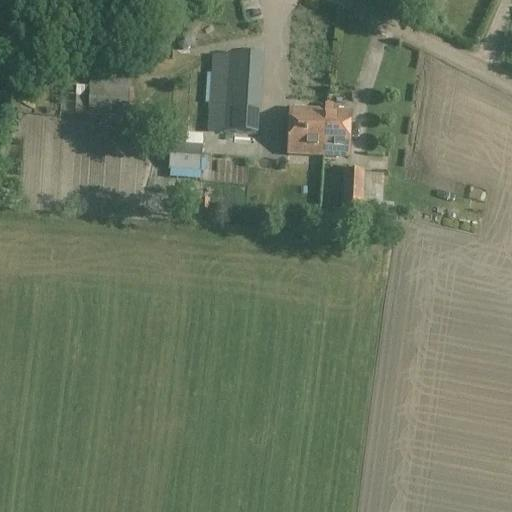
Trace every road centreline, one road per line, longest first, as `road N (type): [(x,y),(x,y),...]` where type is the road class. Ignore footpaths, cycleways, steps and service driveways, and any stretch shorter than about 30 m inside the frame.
road 1 (track): [(511,84),(344,0)]
road 2 (track): [(281,0),(267,156)]
road 3 (track): [(388,21),(359,97),(358,163)]
